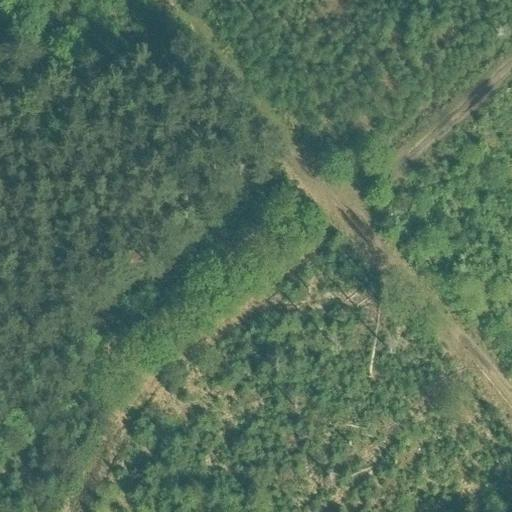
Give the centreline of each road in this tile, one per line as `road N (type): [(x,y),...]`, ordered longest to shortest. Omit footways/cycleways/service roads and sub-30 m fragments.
road 1 (track): [(156,0),(511,406)]
road 2 (track): [(86,511),(145,395),(343,214)]
